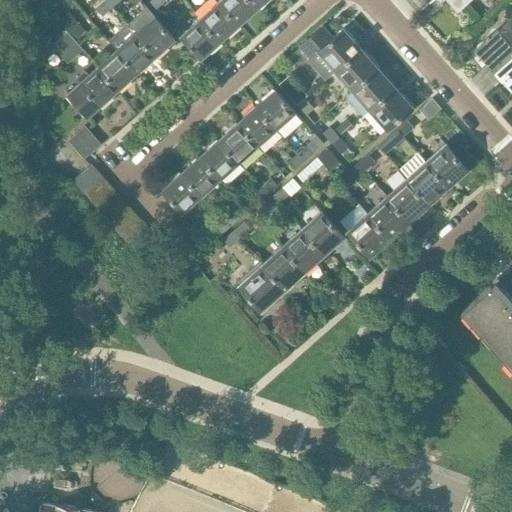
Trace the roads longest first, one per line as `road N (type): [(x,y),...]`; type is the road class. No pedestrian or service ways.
road 1 (residential): [(338,452),(158,389),(92,375),(0,383)]
road 2 (residential): [(338,452),(395,301),(511,183)]
road 3 (residential): [(124,182),(320,0)]
road 4 (residential): [(511,159),(374,0)]
road 5 (residential): [(493,511),(338,452)]
